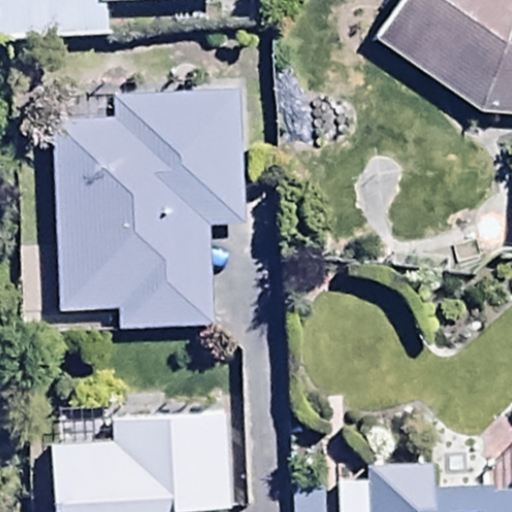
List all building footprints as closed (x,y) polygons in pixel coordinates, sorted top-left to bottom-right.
[(223,2),(222,0),(0,0),(0,45),(104,41),(102,8),(223,2)] [(511,0),(401,0),(370,44),(475,119),(511,121),(511,0)] [(109,128),(49,130),(56,319),(113,317),(113,342),(206,339),(203,233),(242,232),(237,97),(108,101),(109,128)] [(61,451),(50,451),(52,511),(238,511),(234,423),(116,429),(115,410),(58,412),(61,451)] [(511,511),(511,498),(431,503),(429,482),(332,488),(333,511),(511,511)]
